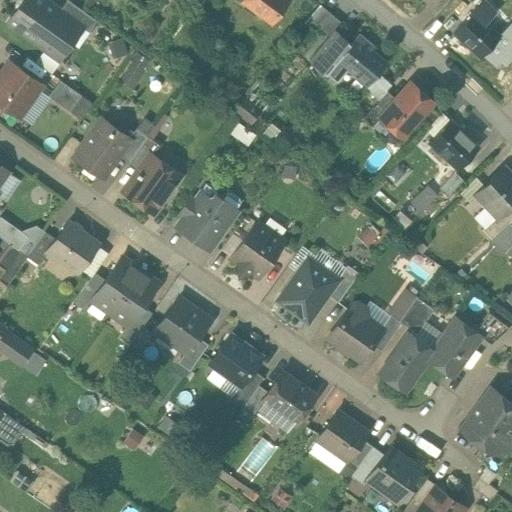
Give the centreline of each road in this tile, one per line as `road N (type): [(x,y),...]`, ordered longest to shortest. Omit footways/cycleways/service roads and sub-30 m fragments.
road 1 (residential): [(0,131),(470,470)]
road 2 (residential): [(365,0),(511,130)]
